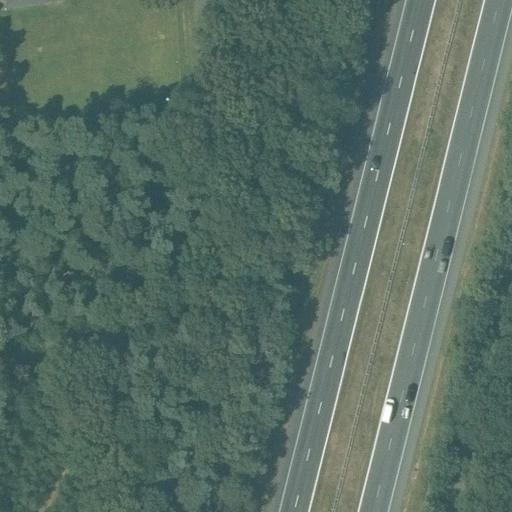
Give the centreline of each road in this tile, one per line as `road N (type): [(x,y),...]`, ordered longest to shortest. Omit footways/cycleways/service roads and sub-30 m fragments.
road 1 (motorway): [(418,0),(290,511)]
road 2 (motorway): [(377,511),(501,0)]
road 3 (unclassified): [(215,511),(226,466),(197,0)]
road 4 (unclassified): [(444,511),(511,237)]
